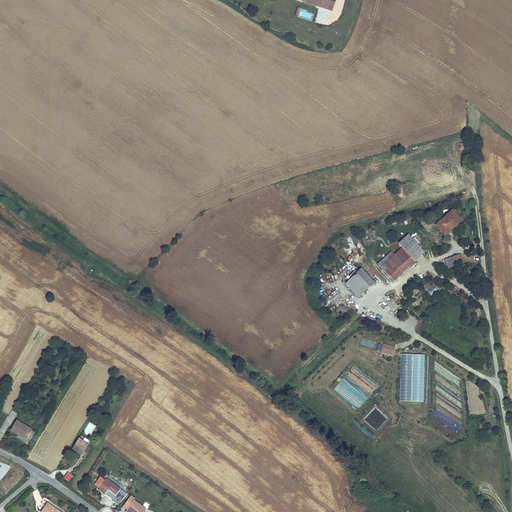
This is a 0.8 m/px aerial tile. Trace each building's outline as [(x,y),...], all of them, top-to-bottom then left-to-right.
[(332,0),(316,0),(315,4),(329,9),(332,0)] [(464,223),(457,211),(439,223),(446,234),(464,223)] [(417,262),(426,253),(410,236),(401,245),(404,249),(417,262)] [(396,248),(388,255),(393,260),(401,252),(396,248)] [(393,260),(384,269),(397,282),(417,262),(404,249),(401,252),(393,260)] [(388,255),(380,264),(384,269),(393,260),(388,255)] [(455,264),(456,270),(465,267),(463,258),(446,262),(447,267),(455,264)] [(357,295),(372,278),(359,266),(344,282),(357,295)] [(437,285),(425,295),(431,301),(442,291),(437,285)] [(393,355),(394,346),(381,343),(380,352),(393,355)] [(400,353),(398,401),(423,402),(425,354),(400,353)] [(32,433),(33,432),(18,423),(12,433),(27,442),(28,440),(32,433)] [(84,447),(90,451),(92,446),(87,443),(88,442),(80,437),(73,450),(80,454),(84,447)] [(80,454),(86,458),(90,451),(84,447),(80,454)] [(63,478),(70,481),(73,475),(66,472),(63,478)] [(115,496),(120,489),(105,479),(97,490),(103,495),(107,490),(115,496)] [(373,489),(369,494),(373,498),(377,493),(373,489)] [(129,511),(141,511),(145,508),(132,499),(135,495),(131,493),(122,506),(125,508),(124,510),(126,511),(128,511),(129,511)] [(44,511),(61,511),(62,511),(48,501),(42,510),(44,511)]
